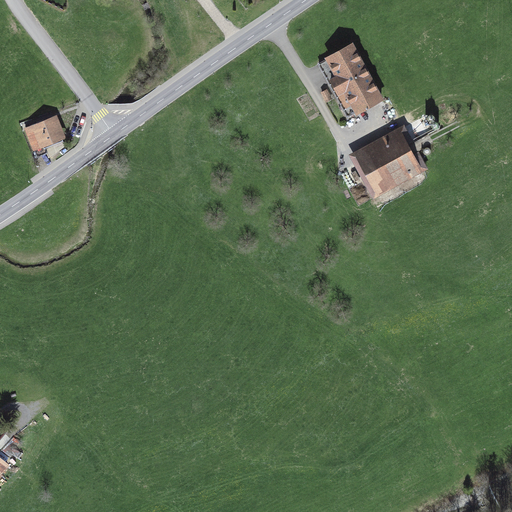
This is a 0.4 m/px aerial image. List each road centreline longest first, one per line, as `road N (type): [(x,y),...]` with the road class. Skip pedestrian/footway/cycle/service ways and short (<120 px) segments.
road 1 (secondary): [(113,135),(306,0)]
road 2 (unclassified): [(113,135),(13,0)]
road 3 (secondary): [(0,214),(113,135)]
